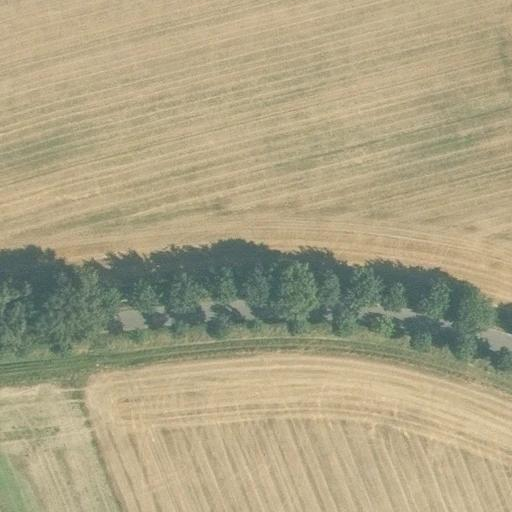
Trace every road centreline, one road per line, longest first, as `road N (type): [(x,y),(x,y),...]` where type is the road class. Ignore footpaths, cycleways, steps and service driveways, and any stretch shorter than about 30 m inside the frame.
road 1 (track): [(511,389),(352,344),(191,347),(0,371)]
road 2 (tertiary): [(0,333),(175,310),(351,308),(399,312),(511,345)]
